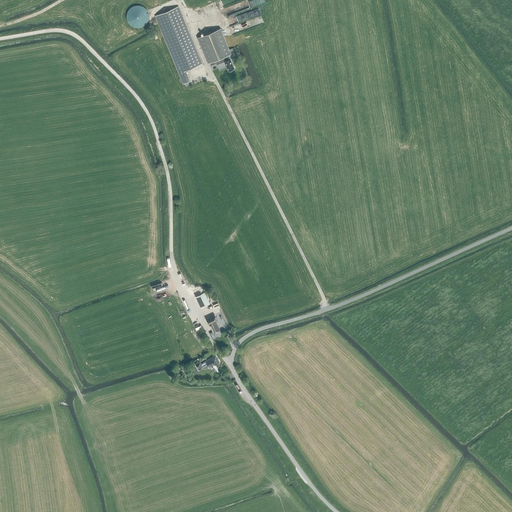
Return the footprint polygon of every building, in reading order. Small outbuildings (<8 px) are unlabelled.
[(127,13),(126,16),(127,19),(128,22),(130,24),(132,26),(135,27),(138,28),(140,27),(143,26),(146,24),(147,22),(148,19),(149,16),(148,13),(147,11),(146,8),(143,7),(140,6),(138,5),(135,6),(132,7),(130,8),(128,11),(127,13)] [(155,16),(183,84),(190,81),(185,71),(202,64),(178,6),(155,16)] [(220,29),(197,38),(207,63),(214,60),(216,65),(224,62),(228,72),(234,69),(228,55),(230,54),(227,46),(223,37),(220,29)] [(195,296),(201,307),(210,303),(205,292),(195,296)] [(209,325),(213,333),(219,330),(215,322),(217,321),(214,315),(206,318),(209,325)] [(207,365),(208,368),(214,364),(215,365),(219,363),(215,355),(202,363),(203,365),(201,366),(199,361),(194,364),(198,370),(204,366),(204,367),(207,365)]
